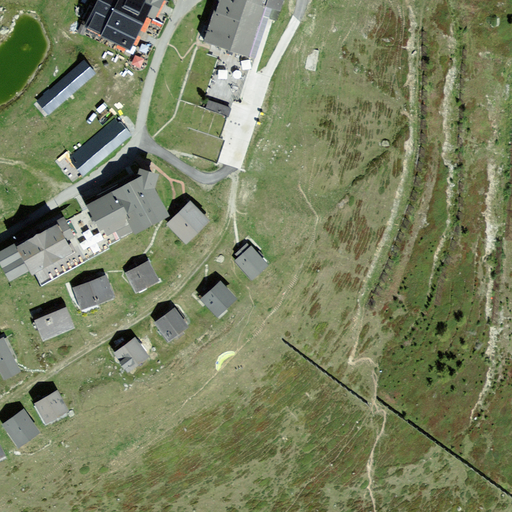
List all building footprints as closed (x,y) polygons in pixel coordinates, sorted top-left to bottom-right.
[(95,0),(82,26),(129,50),(147,15),(155,18),(164,0),(95,0)] [(267,0),(219,0),(216,10),(214,9),(203,42),(255,59),(271,9),(265,7),(267,0)] [(267,0),(265,7),(271,9),(280,12),(283,0),(267,0)] [(96,74),(84,59),(36,101),(48,115),(96,74)] [(82,177),(132,136),(120,122),(118,122),(114,118),(66,158),(82,177)] [(135,179),(86,206),(100,231),(103,230),(107,236),(115,231),(120,239),(133,232),(134,234),(169,216),(154,190),(159,174),(139,168),(135,179)] [(210,221),(190,201),(166,224),(186,245),(210,221)] [(15,244),(0,251),(0,263),(10,282),(30,271),(32,275),(73,252),(67,242),(76,237),(66,219),(16,246),(15,244)] [(251,246),(234,261),(252,281),(269,265),(251,246)] [(160,281),(149,260),(124,273),(135,294),(160,281)] [(115,297),(106,275),(72,288),(81,310),(115,297)] [(220,281),(200,300),(217,318),(237,299),(220,281)] [(75,328),(63,300),(31,313),(43,342),(75,328)] [(175,307),(154,323),(168,343),(189,327),(175,307)] [(21,373),(4,337),(0,338),(0,372),(4,381),(21,373)] [(135,337),(113,353),(127,372),(149,356),(135,337)] [(57,390),(34,404),(46,424),(69,411),(57,390)] [(23,409),(1,425),(18,448),(40,433),(23,409)]
